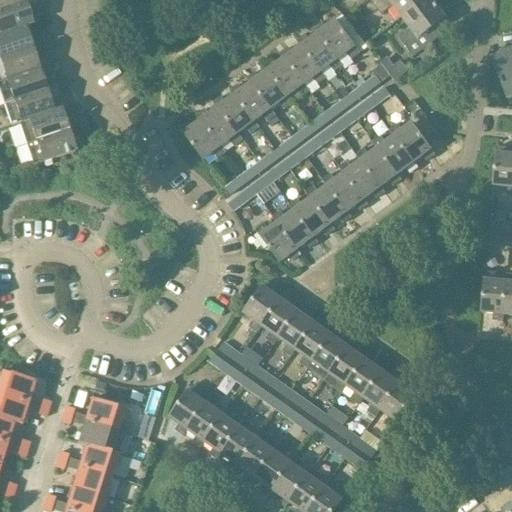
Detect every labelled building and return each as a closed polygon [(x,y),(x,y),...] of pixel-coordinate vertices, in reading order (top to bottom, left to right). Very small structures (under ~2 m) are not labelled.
[(24,5),(0,12),(0,36),(31,26),(25,9),(38,5),(36,0),(22,0),(24,5)] [(0,0),(0,12),(24,5),(22,0),(0,0)] [(369,0),(381,15),(394,6),(403,17),(425,0),(369,0)] [(445,20),(430,0),(425,0),(403,17),(411,29),(398,38),(413,58),(439,39),(432,29),(445,20)] [(314,29),(318,35),(318,34),(338,61),(346,54),(351,61),(360,55),(335,22),(326,29),(322,23),(314,29)] [(0,59),(31,49),(29,45),(24,29),(31,26),(0,36),(0,59)] [(318,34),(318,35),(309,41),(305,36),(297,42),(301,47),(321,73),(330,67),(335,73),(343,67),(338,61),(318,34)] [(41,38),(42,41),(45,50),(46,53),(54,50),(49,35),(41,38)] [(42,41),(29,45),(31,49),(0,59),(0,83),(38,71),(32,54),(45,50),(42,41)] [(280,54),(284,60),(285,59),(304,86),(305,86),(313,79),(318,86),(326,80),(321,73),(301,47),(292,53),(289,48),(280,54)] [(511,51),(492,60),(508,101),(511,99),(511,51)] [(285,59),(284,60),(276,66),(272,61),(263,67),(267,72),(268,72),(288,98),(296,92),(301,98),(310,92),(305,86),(304,86),(285,59)] [(400,63),(387,73),(390,77),(394,82),(408,73),(400,63)] [(381,65),(372,72),(376,77),(381,84),(389,78),(390,77),(387,73),(381,65)] [(448,67),(430,79),(439,91),(456,78),(448,67)] [(45,92),(43,87),(38,71),(0,83),(0,94),(4,106),(45,92)] [(247,79),(251,85),(251,84),(271,111),(271,110),(280,104),(285,111),(293,104),(288,98),(268,72),(267,72),(259,78),(255,73),(247,79)] [(359,89),(365,96),(381,84),(376,77),(366,84),(359,89)] [(55,80),(56,83),(59,92),(60,95),(68,92),(63,78),(55,80)] [(362,79),(356,84),(359,89),(366,84),(362,79)] [(56,83),(43,87),(45,92),(4,106),(11,127),(60,110),(59,110),(52,112),(46,96),(59,92),(56,83)] [(251,84),(251,85),(242,91),(238,85),(230,92),(234,97),(235,97),(254,123),(255,123),(263,117),(268,123),(276,117),(271,110),(271,111),(251,84)] [(343,102),(348,109),(365,96),(359,89),(343,102)] [(385,89),(367,102),(373,109),(390,96),(385,89)] [(213,104),(217,109),(218,109),(238,136),(238,135),(246,129),(251,136),(260,129),(255,123),(254,123),(235,97),(234,97),(226,103),(222,98),(213,104)] [(343,102),(326,114),(331,121),(348,109),(343,102)] [(367,102),(351,114),(356,122),(373,109),(367,102)] [(221,148),(230,142),(235,148),(243,142),(238,135),(238,136),(218,109),(217,109),(209,116),(205,110),(197,116),(201,122),(201,121),(221,148)] [(19,125),(26,146),(67,132),(65,127),(60,110),(11,127),(11,128),(19,125)] [(331,121),(326,114),(309,126),(315,134),(331,121)] [(334,127),(339,134),(356,122),(351,114),(334,127)] [(77,120),(78,123),(81,132),(82,135),(90,132),(85,117),(77,120)] [(226,154),(221,148),(201,121),(201,122),(192,128),(188,123),(180,129),(204,161),(213,154),(218,160),(226,154)] [(67,132),(26,146),(33,167),(74,153),(68,136),(81,132),(78,123),(65,127),(67,132)] [(414,164),(415,163),(423,157),(427,163),(435,156),(411,124),(402,131),(397,125),(389,131),(394,138),(394,137),(414,164)] [(315,134),(309,126),(293,139),(298,146),(315,134)] [(339,134),(334,127),(317,139),(323,146),(339,134)] [(418,169),(415,163),(414,164),(394,137),(394,138),(385,144),(381,137),(372,144),(377,150),(378,150),(397,176),(398,176),(406,170),(410,175),(418,169)] [(298,146),(293,139),(276,151),(281,158),(298,146)] [(323,146),(317,139),(300,152),(306,159),(323,146)] [(511,155),(507,155),(508,149),(497,148),(494,187),(505,188),(504,196),(511,196),(511,155)] [(381,189),(381,188),(389,182),(393,187),(402,181),(398,176),(397,176),(378,150),(377,150),(369,156),(364,150),(356,156),(360,162),(361,162),(381,189)] [(281,158),(276,151),(259,164),(265,171),(281,158)] [(306,159),(300,152),(284,164),(289,171),(306,159)] [(361,162),(360,162),(352,169),(347,162),(339,168),(344,175),(344,174),(364,201),(373,194),(377,200),(385,194),(381,188),(381,189),(361,162)] [(265,171),(259,164),(242,176),(248,183),(265,171)] [(289,171),(284,164),(267,176),(273,184),(289,171)] [(347,214),(348,213),(356,207),(360,212),(368,206),(364,201),(344,174),(344,175),(335,181),(331,175),(322,181),(327,187),(328,187),(347,214)] [(231,196),(248,183),(242,176),(225,189),(231,196)] [(273,184),(267,176),(250,189),(256,196),(273,184)] [(331,226),(339,219),(343,225),(352,219),(348,213),(347,214),(328,187),(327,187),(319,194),(314,187),(306,193),(310,200),(311,199),(331,226)] [(256,196),(250,189),(234,201),(240,208),(256,196)] [(335,231),(331,226),(311,199),(310,200),(302,206),(297,200),(289,206),(294,212),(314,238),(323,232),(327,237),(335,231)] [(297,251),(298,251),(306,244),(310,250),(318,243),(314,238),(294,212),(285,218),(281,212),(272,218),(277,225),(278,224),(297,251)] [(490,231),(511,233),(511,226),(511,223),(491,222),(490,231)] [(302,256),(298,251),(297,251),(278,224),(277,225),(269,231),(264,224),(256,231),(280,264),(289,257),(293,262),(302,256)] [(509,248),(510,239),(489,237),(489,246),(509,248)] [(506,283),(495,282),(496,274),(486,273),(482,314),(493,315),(493,321),(503,322),(504,316),(503,316),(506,283)] [(511,275),(507,275),(506,283),(503,316),(504,316),(511,316),(511,275)] [(281,300),(280,300),(272,294),(276,289),(267,283),(244,315),(253,322),(249,328),(257,334),(262,328),(261,327),(281,300)] [(261,327),(262,328),(270,334),(266,340),(274,346),(279,340),(278,339),(298,312),(297,312),(289,306),(293,301),(284,295),(280,300),(281,300),(261,327)] [(278,339),(279,340),(287,346),(283,352),(291,358),(296,352),(295,351),(315,324),(314,324),(306,318),(309,313),(301,307),(297,312),(298,312),(278,339)] [(295,351),(296,352),(304,358),(300,364),(308,370),(313,364),(312,363),(332,336),(331,336),(323,330),(326,325),(318,319),(314,324),(315,324),(295,351)] [(325,382),(330,376),(329,375),(349,348),(348,348),(340,342),(343,337),(335,331),(331,336),(332,336),(312,363),(313,364),(321,370),(317,376),(325,382)] [(352,343),(348,348),(349,348),(329,375),(330,376),(338,382),(334,388),(342,394),(347,388),(346,387),(366,360),(365,360),(357,354),(360,349),(352,343)] [(219,351),(237,364),(242,357),(224,344),(219,351)] [(383,372),(382,372),(374,366),(377,361),(369,355),(365,360),(366,360),(346,387),(347,388),(355,394),(351,400),(359,406),(364,400),(363,399),(383,372)] [(227,375),(232,368),(215,356),(210,363),(227,375)] [(253,376),(259,369),(242,357),(237,364),(253,376)] [(376,418),(381,412),(380,411),(400,384),(399,384),(391,378),(394,373),(386,367),(382,372),(383,372),(363,399),(364,400),(372,406),(368,412),(369,413),(375,418),(376,418)] [(244,387),(249,380),(232,368),(227,375),(244,387)] [(270,388),(276,380),(259,369),(253,376),(270,388)] [(2,373),(0,378),(0,396),(28,405),(26,409),(39,413),(42,404),(29,400),(34,383),(2,373)] [(403,379),(399,384),(400,384),(380,411),(381,412),(389,418),(385,424),(393,430),(417,397),(407,390),(411,385),(403,379)] [(261,399),(266,392),(249,380),(244,387),(261,399)] [(287,400),(292,392),(276,380),(270,388),(287,400)] [(207,404),(206,404),(198,398),(202,391),(194,385),(170,419),(179,426),(175,431),(184,437),(188,432),(187,431),(207,404)] [(277,411),(283,404),(266,392),(261,399),(277,411)] [(304,412),(309,404),(292,392),(287,400),(304,412)] [(28,405),(0,396),(0,419),(21,426),(26,409),(28,405)] [(201,449),(205,444),(204,443),(224,416),(223,416),(215,410),(219,403),(211,397),(206,404),(207,404),(187,431),(188,432),(196,438),(192,443),(201,449)] [(42,401),(42,404),(39,413),(38,416),(46,419),(50,404),(42,401)] [(84,423),(117,433),(124,411),(91,401),(86,418),(84,423)] [(295,423),(300,416),(283,404),(277,411),(295,423)] [(321,424),(326,416),(309,404),(304,412),(321,424)] [(70,423),(73,414),(74,411),(66,408),(61,424),(69,426),(70,423)] [(204,443),(205,444),(213,450),(209,455),(218,461),(222,456),(221,455),(241,428),(240,428),(232,422),(236,415),(228,409),(223,416),(224,416),(204,443)] [(372,422),(375,418),(369,413),(366,418),(372,422)] [(110,453),(117,433),(84,423),(86,418),(73,414),(70,423),(83,427),(77,444),(118,456),(110,453)] [(153,431),(156,420),(144,416),(141,427),(153,431)] [(311,435),(317,428),(300,416),(295,423),(311,435)] [(338,436),(343,428),(326,416),(321,424),(338,436)] [(0,419),(0,443),(7,445),(5,450),(18,453),(21,445),(8,441),(13,424),(21,427),(21,426),(0,419)] [(258,440),(257,440),(249,434),(253,427),(245,421),(240,428),(241,428),(221,455),(222,456),(230,462),(226,467),(235,473),(239,468),(238,467),(258,440)] [(328,447),(334,440),(317,428),(311,435),(328,447)] [(355,448),(360,440),(343,428),(338,436),(355,448)] [(262,433),(257,440),(258,440),(238,467),(239,468),(247,474),(243,479),(252,485),(256,480),(255,479),(275,452),(274,452),(266,446),(270,439),(262,433)] [(334,440),(328,447),(345,459),(351,452),(334,440)] [(360,440),(355,448),(372,459),(377,452),(360,440)] [(22,441),(21,445),(18,453),(17,457),(25,459),(30,444),(22,441)] [(85,447),(80,463),(78,468),(111,478),(118,456),(77,444),(77,445),(85,447)] [(279,445),(274,452),(275,452),(255,479),(256,480),(264,486),(260,491),(269,497),(273,492),(272,491),(292,464),(291,464),(283,458),(287,451),(279,445)] [(368,465),(351,452),(345,459),(363,472),(368,465)] [(63,471),(64,468),(67,459),(68,456),(60,454),(55,469),(63,471)] [(286,509),(290,504),(289,503),(309,476),(308,476),(300,470),(304,464),(296,457),(291,464),(292,464),(272,491),(273,492),(281,498),(277,503),(286,509)] [(78,468),(80,463),(67,459),(64,468),(77,472),(72,489),(104,499),(111,478),(78,468)] [(308,511),(326,489),(325,488),(317,482),(321,476),(313,470),(308,476),(309,476),(289,503),(290,504),(298,510),(296,511),(308,511)] [(330,482),(325,488),(326,489),(308,511),(335,511),(343,501),(334,494),(338,488),(330,482)] [(8,484),(7,487),(5,496),(4,499),(12,502),(16,487),(8,484)] [(65,510),(70,511),(100,511),(104,499),(72,489),(66,506),(65,510)] [(43,511),(50,511),(51,511),(54,502),(55,499),(47,496),(42,511),(43,511)] [(70,511),(65,510),(66,506),(54,502),(51,511),(54,511),(70,511)] [(511,511),(511,504),(511,502),(500,510),(501,511),(511,511)]
